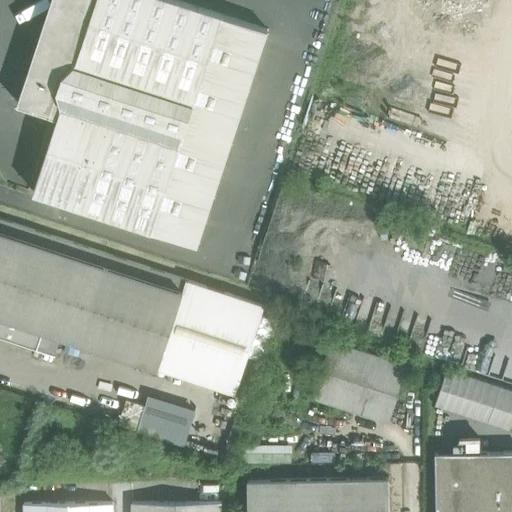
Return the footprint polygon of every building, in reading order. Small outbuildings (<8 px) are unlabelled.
[(51,0),(26,80),(25,80),(17,103),(58,116),(62,103),(61,103),(58,87),(62,73),(74,63),(75,63),(95,0),(51,0)] [(222,14),(180,0),(95,0),(75,63),(74,63),(62,73),(58,87),(61,103),(62,103),(58,116),(33,191),(152,230),(222,14)] [(222,14),(152,230),(200,245),(270,29),(222,14)] [(264,305),(0,218),(0,316),(43,330),(158,368),(161,357),(239,383),(264,305)] [(43,330),(0,316),(0,337),(37,349),(43,330)] [(408,364),(332,339),(313,396),(389,421),(408,364)] [(511,385),(447,366),(435,404),(511,427),(511,385)] [(145,395),(138,433),(188,442),(194,403),(145,395)] [(511,511),(511,450),(435,452),(435,511),(511,511)] [(389,511),(389,477),(248,480),(248,511),(389,511)] [(221,511),(221,501),(132,501),(131,511),(221,511)] [(113,511),(113,502),(24,502),(23,511),(113,511)]
